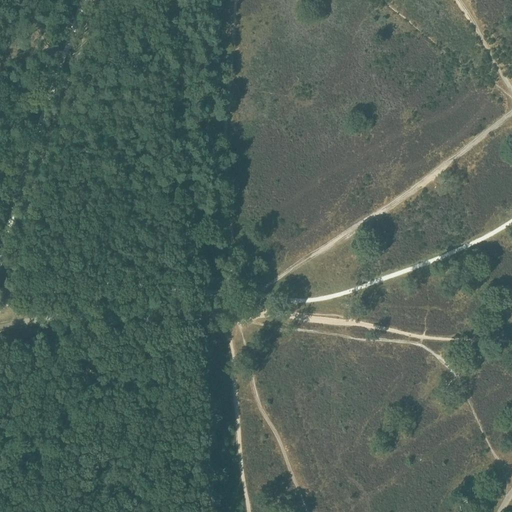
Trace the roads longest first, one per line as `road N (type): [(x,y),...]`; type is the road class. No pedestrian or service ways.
road 1 (unknown): [(0,325),(192,308),(511,344)]
road 2 (unknown): [(0,309),(95,0)]
road 3 (unknown): [(247,511),(233,341),(244,313)]
